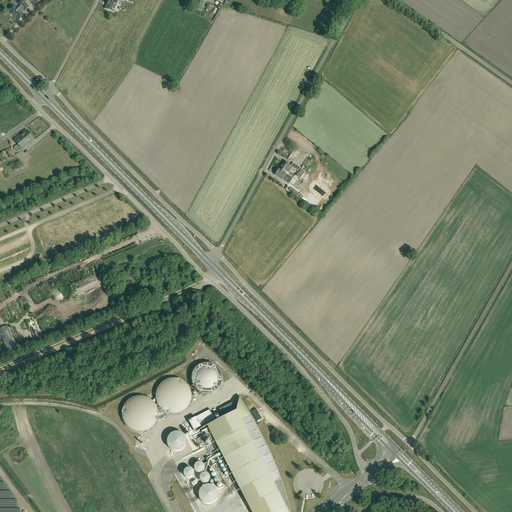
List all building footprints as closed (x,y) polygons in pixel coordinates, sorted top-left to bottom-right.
[(13,16),(25,4),(22,0),(18,5),(17,3),(13,0),(12,0),(10,3),(13,6),(9,11),(11,13),(10,13),(13,16)] [(108,0),(105,8),(114,12),(118,1),(116,0),(108,0)] [(205,0),(204,0),(196,0),(194,8),(201,11),(205,0)] [(19,20),(22,18),(21,17),(24,15),(21,12),(23,10),(24,11),(28,7),(25,4),(13,16),(18,20),(19,20)] [(30,134),(25,129),(13,139),(18,145),(30,134)] [(34,140),(30,134),(18,145),(22,150),(34,140)] [(284,173),(285,171),(288,173),(292,167),(289,165),(284,161),(279,169),(284,173)] [(284,173),(279,169),(275,175),(282,179),(289,184),(293,178),(284,173)] [(295,176),(300,179),(305,172),(301,169),(295,176)] [(288,192),(296,198),(299,194),(291,188),(288,192)] [(0,329),(0,334),(7,352),(16,349),(7,327),(0,329)] [(235,401),(218,410),(222,417),(238,409),(235,403),(236,403),(235,401)] [(243,499),(244,500),(250,511),(290,511),(289,505),(286,496),(284,487),(281,479),(278,472),(274,462),(270,454),(267,445),(263,437),(259,429),(254,422),(250,414),(245,406),(197,431),(200,439),(205,447),(204,447),(208,455),(213,464),(217,472),(222,480),(226,488),(227,487),(235,503),(243,499)] [(256,409),(252,411),(252,412),(257,420),(257,421),(261,418),(256,410),(256,409)] [(193,431),(215,419),(210,410),(188,421),(193,431)] [(213,465),(209,457),(206,459),(208,462),(204,464),(206,468),(213,465)]
